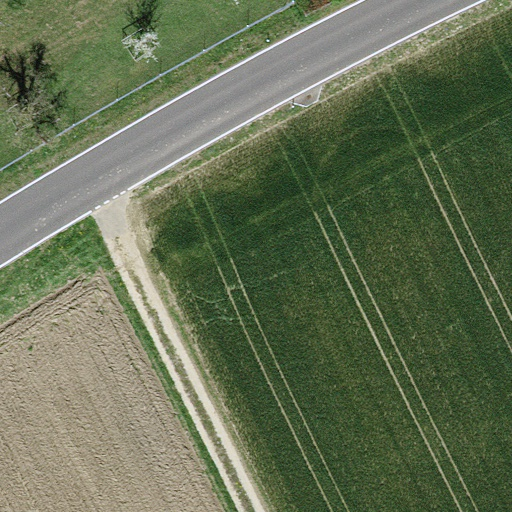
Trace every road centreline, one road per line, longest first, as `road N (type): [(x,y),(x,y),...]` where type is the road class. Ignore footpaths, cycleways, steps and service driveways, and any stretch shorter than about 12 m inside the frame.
road 1 (secondary): [(430,0),(0,242)]
road 2 (track): [(249,511),(91,186)]
